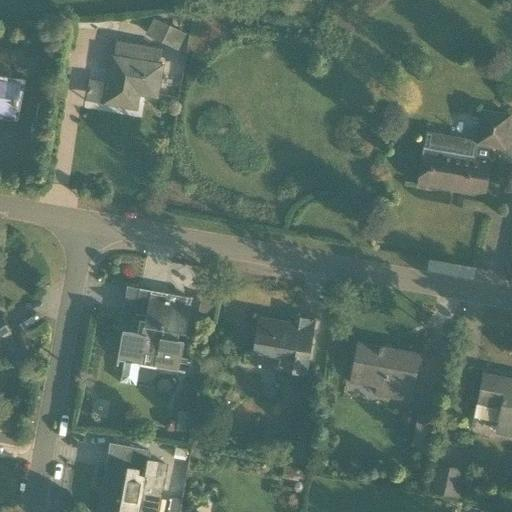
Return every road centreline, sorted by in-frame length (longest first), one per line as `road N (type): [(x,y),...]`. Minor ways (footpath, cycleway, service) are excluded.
road 1 (residential): [(82,223),(511,300)]
road 2 (residential): [(82,223),(34,511)]
